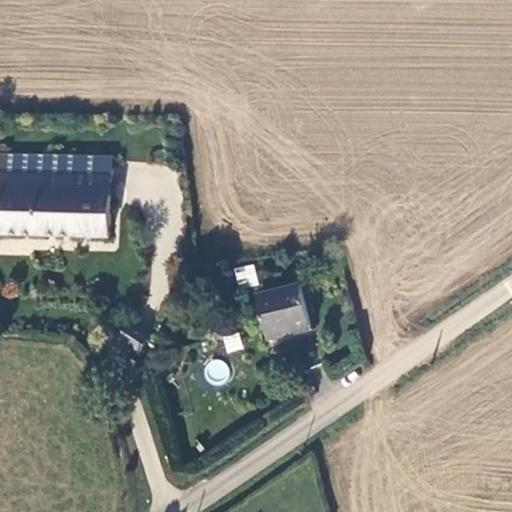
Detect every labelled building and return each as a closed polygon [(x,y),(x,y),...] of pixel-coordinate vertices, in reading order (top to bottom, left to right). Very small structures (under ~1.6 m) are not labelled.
[(96,163),(21,162),(21,180),(0,179),(0,238),(95,240),(96,163)] [(236,286),(256,286),(256,265),(236,266),(236,286)] [(293,285),(245,294),(254,336),(301,326),(293,285)] [(239,332),(222,337),(227,353),(243,348),(239,332)] [(108,342),(121,363),(134,355),(121,334),(108,342)] [(210,380),(229,376),(225,359),(207,363),(210,380)]
